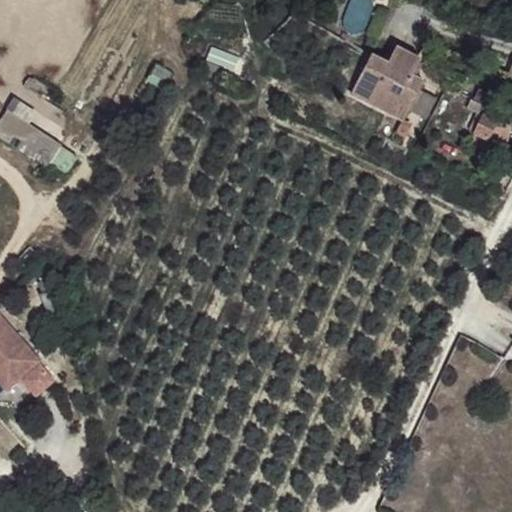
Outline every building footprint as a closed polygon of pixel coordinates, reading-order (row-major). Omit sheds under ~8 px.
[(370,55),(352,93),(403,120),(422,81),(410,75),(418,59),(395,48),(387,63),(370,55)] [(223,68),(205,61),(201,72),(219,79),(223,68)] [(147,80),(164,90),(174,74),(157,63),(147,80)] [(471,99),(467,109),(481,115),(485,105),(471,99)] [(0,120),(0,137),(46,168),(62,145),(8,110),(0,120)] [(474,132),(502,145),(511,126),(483,114),(474,132)] [(38,283),(43,295),(57,289),(53,278),(38,283)] [(43,295),(52,318),(67,313),(57,289),(43,295)] [(0,382),(6,389),(40,360),(0,314),(0,382)]
